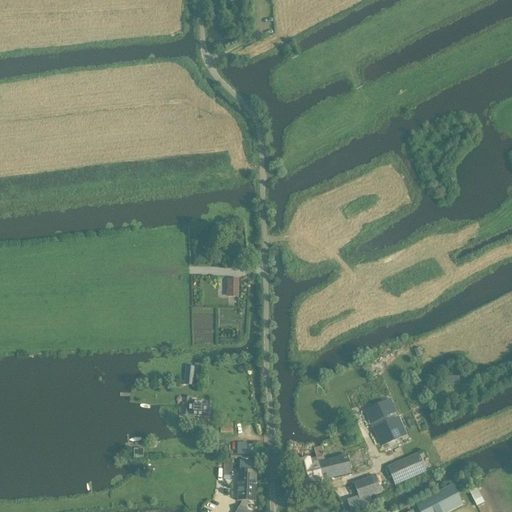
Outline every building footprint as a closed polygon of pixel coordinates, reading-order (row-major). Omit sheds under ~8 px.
[(238,298),(238,280),(227,280),(227,298),(238,298)] [(446,386),(459,386),(459,376),(446,376),(446,386)] [(383,378),(346,394),(351,407),(358,404),(380,452),(410,439),(383,378)] [(189,415),(189,416),(190,416),(205,417),(206,418),(206,417),(206,405),(207,404),(206,404),(191,403),(191,402),(190,402),(190,403),(189,415)] [(220,424),(220,434),(232,434),(232,424),(220,424)] [(244,455),(245,444),(237,443),(236,455),(244,455)] [(309,460),(295,463),(301,487),(352,475),(347,456),(324,462),(321,448),(314,449),(316,459),(309,461),(309,460)] [(417,455),(388,468),(396,486),(426,472),(417,455)] [(232,476),(232,460),(224,460),(224,476),(232,476)] [(256,472),(256,463),(240,463),(239,472),(237,502),(242,502),(236,511),(249,511),(245,510),(249,503),(255,503),(257,472),(256,472)] [(349,511),(354,511),(364,509),(363,506),(372,503),(370,497),(380,494),(374,477),(353,484),(357,497),(346,501),(349,511)] [(419,511),(450,511),(463,505),(452,485),(415,505),(419,511)] [(476,487),(469,491),(474,502),(482,498),(476,487)]
